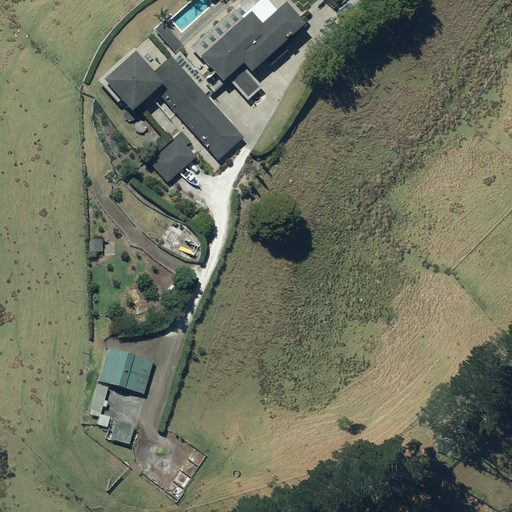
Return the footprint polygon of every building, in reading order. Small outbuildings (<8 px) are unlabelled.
[(209,0),(207,2),(205,0),(191,0),(164,25),(185,49),(188,46),(210,70),(213,68),(224,80),(227,77),(247,99),(259,88),(239,66),(243,62),(252,72),(264,60),(269,66),(287,50),(284,48),(310,24),(287,0),(232,0),(231,1),(230,0),(226,0),(222,4),(219,0),(209,0)] [(155,91),(215,159),(241,136),(171,56),(155,70),(138,52),(104,82),(131,113),(155,91)] [(180,136),(149,161),(163,179),(194,154),(180,136)] [(156,357),(111,344),(91,413),(100,416),(98,425),(108,428),(111,416),(103,414),(112,384),(145,394),(156,357)] [(117,419),(111,440),(129,445),(136,425),(117,419)]
